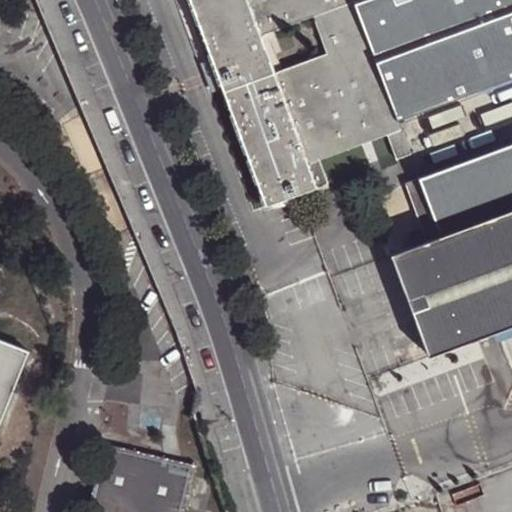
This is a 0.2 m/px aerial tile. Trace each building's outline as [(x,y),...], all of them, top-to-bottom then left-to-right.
[(511,141),(425,174),(404,117),(511,77),(511,0),(189,0),(212,62),(221,85),(266,206),(273,204),(299,194),(317,188),(329,183),(321,159),(387,134),(428,240),(391,254),(428,356),(511,325),(511,141)] [(221,85),(212,62),(208,64),(217,86),(221,85)] [(320,194),(317,188),(299,194),(301,201),(320,194)] [(301,201),(299,194),(273,204),(275,210),(301,201)] [(0,335),(0,416),(27,346),(0,335)] [(179,511),(190,470),(101,448),(86,511),(179,511)] [(396,506),(418,498),(412,484),(391,493),(396,506)]
